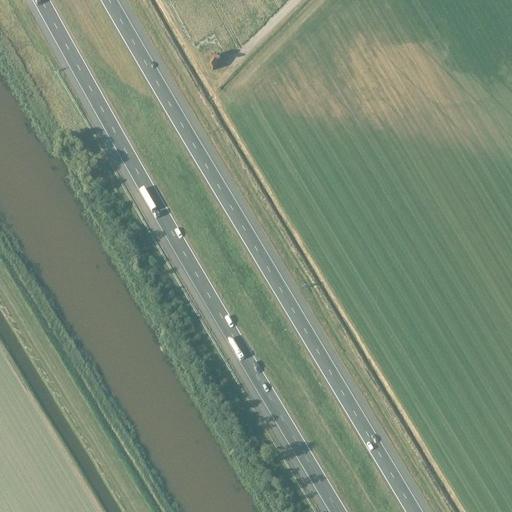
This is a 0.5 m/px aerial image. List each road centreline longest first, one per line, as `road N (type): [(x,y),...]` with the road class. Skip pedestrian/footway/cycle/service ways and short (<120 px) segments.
road 1 (motorway): [(413,511),(108,0)]
road 2 (motorway): [(40,0),(337,511)]
